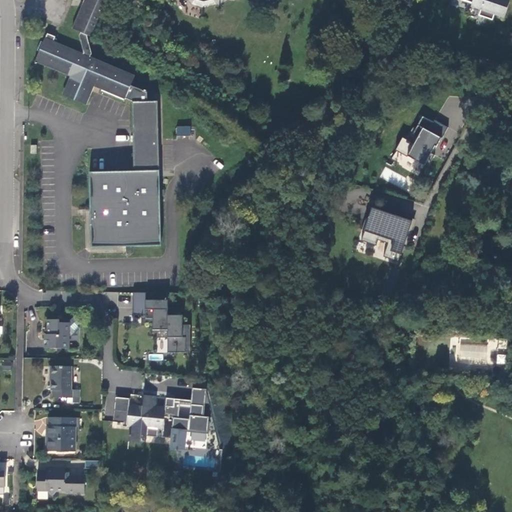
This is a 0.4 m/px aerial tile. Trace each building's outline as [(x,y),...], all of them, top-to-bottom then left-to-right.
[(480,9),(478,16),(492,20),(494,14),(504,17),(508,0),(459,0),(460,0),(471,3),(470,5),(480,9)] [(98,39),(111,6),(84,6),(74,30),(82,33),(81,36),(86,47),(95,51),(89,37),(90,36),(98,39)] [(137,101),(137,131),(163,132),(163,102),(160,102),(154,102),(154,92),(136,85),(139,75),(95,57),(96,55),(95,51),(86,47),(88,52),(87,54),(57,41),(56,36),(51,35),(49,41),(46,40),(42,50),(45,51),(40,62),(75,77),(71,90),(70,92),(70,94),(71,95),(72,97),(91,105),(99,86),(129,99),(130,98),(137,101)] [(418,130),(416,129),(406,143),(404,142),(398,153),(427,168),(428,167),(431,169),(437,158),(431,154),(434,147),(439,149),(442,144),(443,144),(450,130),(437,122),(436,125),(425,119),(418,130)] [(176,126),(176,135),(191,135),(191,126),(176,126)] [(164,247),(163,132),(137,131),(137,172),(93,172),(93,247),(164,247)] [(398,218),(375,211),(364,244),(379,249),(381,243),(391,246),(387,260),(402,265),(408,247),(416,222),(399,216),(398,218)] [(416,222),(408,247),(410,248),(419,222),(416,222)] [(171,293),(137,293),(136,303),(136,315),(148,315),(149,318),(156,318),(156,331),(171,331),(171,352),(194,352),(193,326),(186,326),(186,315),(171,315),(171,301),(171,293)] [(49,348),(72,349),(72,333),(71,333),(71,324),(61,324),(61,320),(56,320),(51,320),(51,334),(49,334),(49,348)] [(459,342),(458,359),(485,361),(487,344),(459,342)] [(496,354),(496,364),(505,364),(506,354),(496,354)] [(74,390),(74,368),(53,368),(53,377),(55,377),(54,386),(54,391),(56,391),(56,399),(76,399),(76,397),(83,397),(83,390),(74,390)] [(167,407),(166,410),(156,408),(157,398),(145,397),(144,408),(131,406),(131,400),(117,398),(114,423),(124,424),(124,427),(127,427),(131,428),(129,443),(141,444),(142,437),(149,437),(159,438),(160,431),(164,431),(163,439),(171,440),(171,448),(185,449),(187,432),(208,434),(210,419),(204,418),(208,391),(193,390),(192,402),(168,398),(167,407)] [(106,400),(105,413),(113,414),(114,401),(106,400)] [(81,428),(81,419),(52,419),(52,428),(52,437),(49,437),(49,444),(49,452),(59,452),(61,450),(67,450),(68,452),(79,453),(79,428),(81,428)] [(89,495),(89,478),(74,478),(74,473),(70,473),(69,468),(53,469),(53,471),(47,471),(43,471),(43,493),(53,493),(57,497),(61,493),(72,493),(72,494),(73,494),(73,495),(89,495)] [(0,487),(10,487),(10,473),(0,473),(0,472),(0,487)]
